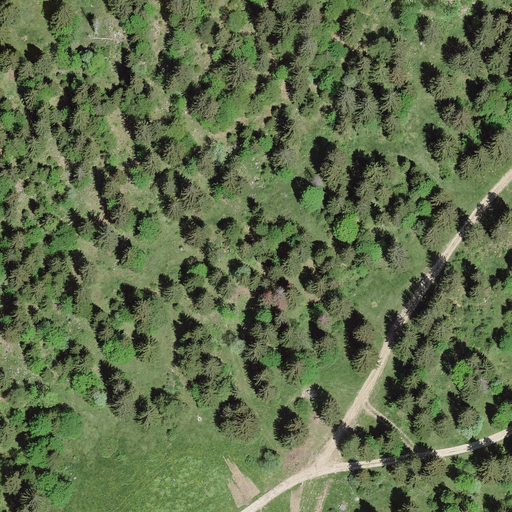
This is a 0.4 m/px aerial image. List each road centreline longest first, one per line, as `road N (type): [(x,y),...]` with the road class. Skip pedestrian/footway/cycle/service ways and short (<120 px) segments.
road 1 (track): [(320,467),(424,285),(511,173)]
road 2 (track): [(250,511),(320,467),(456,449),(511,430)]
